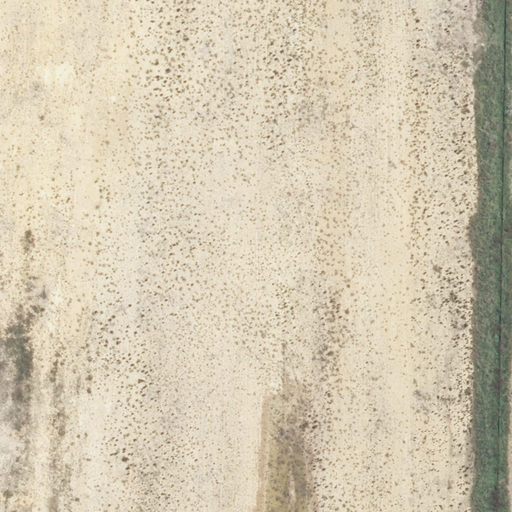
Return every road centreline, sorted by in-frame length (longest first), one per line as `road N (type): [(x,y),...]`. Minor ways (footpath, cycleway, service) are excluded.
road 1 (unknown): [(296,511),(296,0)]
road 2 (unknown): [(0,113),(510,120)]
